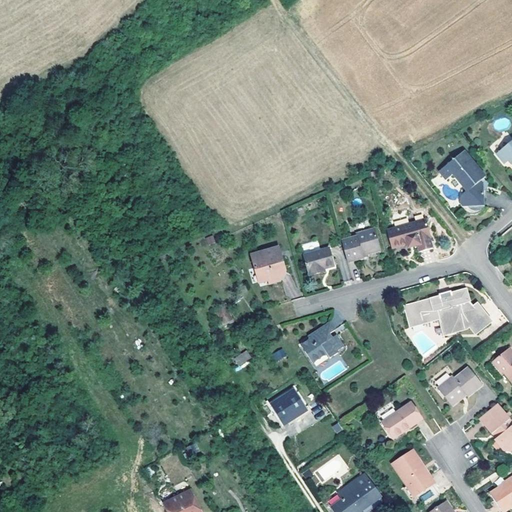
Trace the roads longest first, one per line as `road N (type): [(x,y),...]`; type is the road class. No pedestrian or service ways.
road 1 (residential): [(475,261),(305,305)]
road 2 (track): [(366,116),(474,254)]
